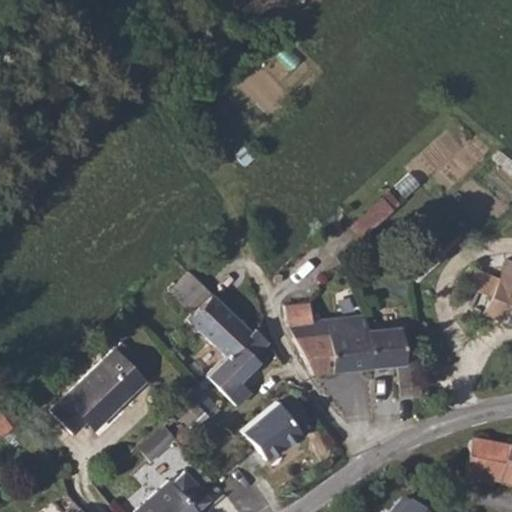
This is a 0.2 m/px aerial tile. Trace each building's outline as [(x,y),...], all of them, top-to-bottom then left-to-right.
[(177,287),(199,269),(184,255),(164,275),(177,287)] [(177,287),(189,298),(207,278),(199,269),(177,287)] [(511,332),(511,291),(470,273),(460,292),(468,296),(462,311),(511,332)] [(225,348),(252,320),(211,280),(184,307),(225,348)] [(282,323),(305,373),(366,369),(366,368),(363,329),(362,316),(307,320),(305,304),(280,306),(282,323)] [(200,374),(207,382),(216,372),(242,395),(255,382),(244,371),(264,352),(258,346),(273,332),(256,317),(252,320),(225,348),(201,373),(200,374)] [(363,329),(366,368),(392,367),(393,400),(415,399),(416,385),(416,353),(401,354),(399,327),(363,329)] [(44,397),(65,420),(79,409),(82,413),(110,388),(114,393),(143,367),(113,336),(44,397)] [(177,397),(198,420),(223,398),(207,382),(200,374),(177,397)] [(167,407),(173,412),(178,407),(173,401),(167,407)] [(303,438),(279,405),(244,431),(268,464),(303,438)] [(139,435),(151,450),(182,424),(166,411),(139,435)] [(511,452),(499,449),(464,443),(457,481),(495,487),(511,491),(511,452)] [(130,511),(165,511),(165,510),(196,486),(181,468),(165,481),(163,479),(127,508),(130,511)] [(200,511),(210,504),(196,486),(165,510),(165,511),(200,511)] [(79,498),(73,504),(71,502),(58,511),(104,511),(88,492),(79,498)] [(424,511),(403,496),(390,511),(424,511)]
